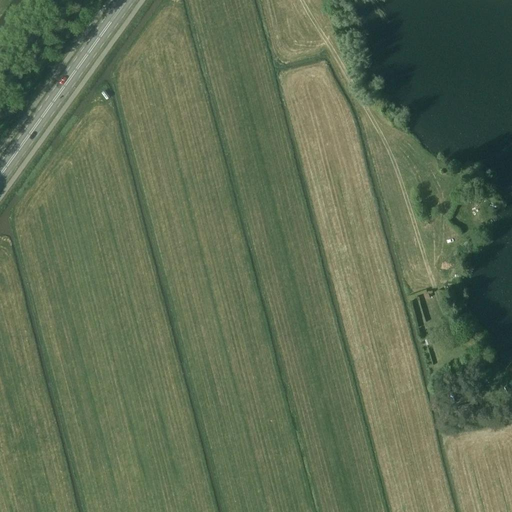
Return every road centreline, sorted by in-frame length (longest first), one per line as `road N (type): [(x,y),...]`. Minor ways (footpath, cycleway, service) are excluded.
road 1 (track): [(436,295),(389,152),(301,0)]
road 2 (primary): [(0,174),(126,0)]
